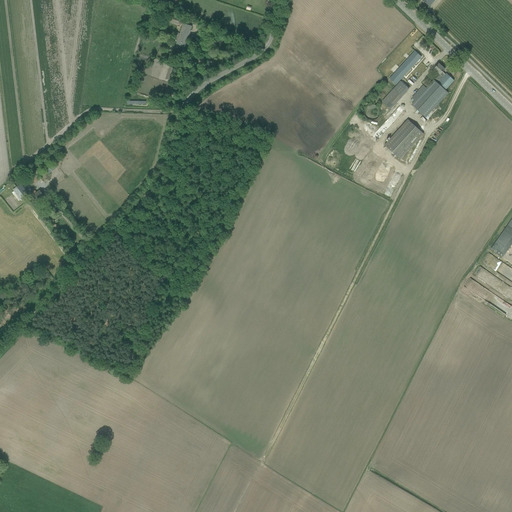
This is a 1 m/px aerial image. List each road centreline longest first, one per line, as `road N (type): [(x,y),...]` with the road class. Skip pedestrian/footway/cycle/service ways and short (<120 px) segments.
road 1 (unclassified): [(0,350),(158,187),(182,108),(208,81),(264,47),(280,0)]
road 2 (tertiary): [(511,110),(397,0)]
